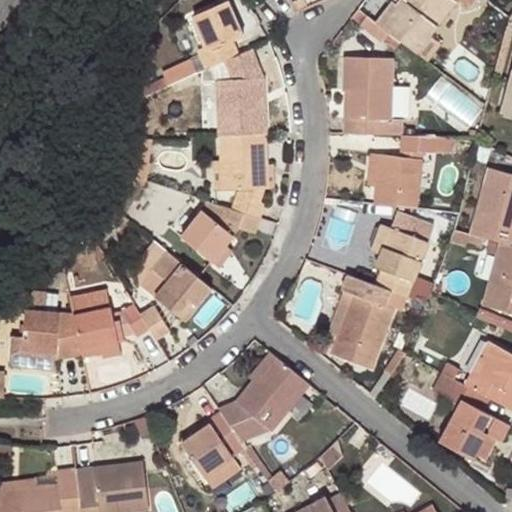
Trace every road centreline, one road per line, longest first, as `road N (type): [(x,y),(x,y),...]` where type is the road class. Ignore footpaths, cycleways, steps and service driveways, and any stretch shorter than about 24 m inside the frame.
road 1 (residential): [(255,318),(482,511)]
road 2 (residential): [(0,423),(90,420),(138,401),(194,371),(255,318)]
road 3 (residential): [(255,318),(293,253),(310,175),(301,47)]
